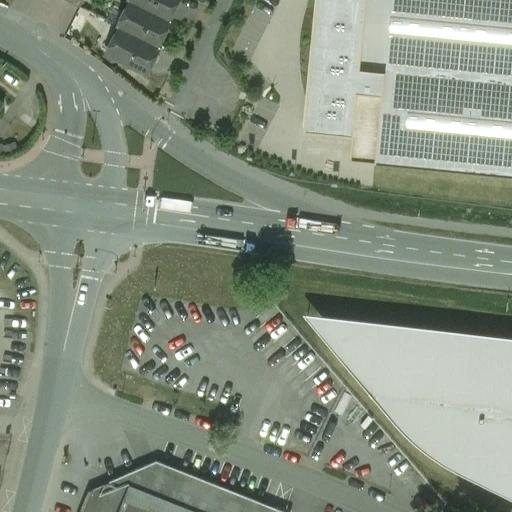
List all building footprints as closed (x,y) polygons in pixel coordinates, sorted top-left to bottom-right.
[(169,20),(133,3),(133,2),(129,0),(121,16),(127,19),(122,28),(122,29),(158,47),(158,46),(171,21),(169,20)] [(133,0),(133,2),(133,3),(169,20),(178,0),(133,0)] [(511,173),(511,0),(316,0),(305,128),(352,132),(350,159),(511,173)] [(158,47),(122,29),(122,28),(118,26),(110,43),(116,46),(110,56),(146,74),(160,47),(158,46),(158,47)] [(511,336),(305,313),(375,397),(400,426),(418,445),(446,463),(469,476),(511,497),(511,336)] [(279,511),(156,463),(93,491),(84,511),(279,511)]
